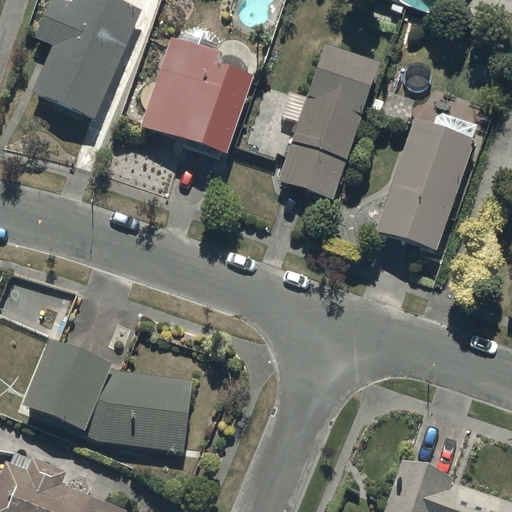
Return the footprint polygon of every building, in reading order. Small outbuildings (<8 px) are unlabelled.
[(91,119),(142,9),(121,0),(71,0),(70,3),(63,0),(52,0),(36,36),(52,44),(30,92),(91,119)] [(220,53),(174,37),(145,124),(226,151),(253,71),(218,60),(220,53)] [(378,64),(324,46),(307,98),(290,92),(281,119),(297,124),(277,182),(332,200),(378,64)] [(377,230),(437,251),(476,139),(472,137),(477,124),(443,113),(437,116),(435,123),(416,117),(391,189),(377,230)] [(112,363),(47,337),(19,406),(70,426),(68,430),(98,442),(185,453),(194,379),(116,370),(110,368),(112,363)] [(0,474),(0,511),(131,511),(63,484),(68,473),(33,458),(28,470),(6,461),(0,474)] [(511,511),(511,500),(398,460),(380,511),(511,511)]
